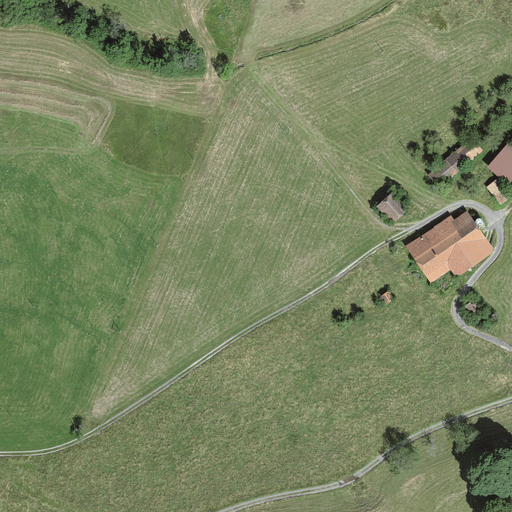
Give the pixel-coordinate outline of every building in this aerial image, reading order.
[(440,184),(479,150),(471,141),(432,175),(440,184)] [(511,178),(511,148),(508,145),(489,167),(507,183),(511,178)] [(501,203),(511,193),(501,179),(489,188),(501,203)] [(392,216),(401,208),(392,198),(383,206),(392,216)] [(478,227),(471,216),(449,231),(443,223),(435,229),(440,237),(418,252),(433,273),(451,261),(455,266),(453,267),(456,273),(458,271),(459,272),(491,250),(476,229),(478,227)] [(481,314),(473,302),(465,307),(473,319),(481,314)]
